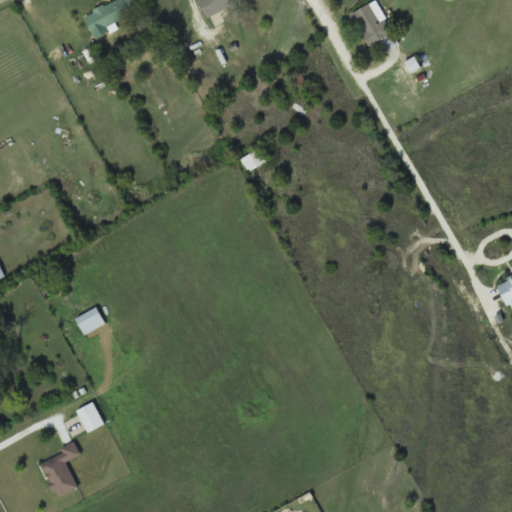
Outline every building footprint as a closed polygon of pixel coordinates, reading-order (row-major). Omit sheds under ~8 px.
[(114,0),(85,15),(94,32),(145,7),(141,0),(114,0)] [(243,0),(199,0),(209,18),(243,0)] [(381,40),(386,50),(399,44),(377,0),(352,13),(369,46),(381,40)] [(268,160),(260,147),(240,159),(248,172),(268,160)] [(511,278),(499,284),(511,313),(511,278)] [(76,319),(85,335),(106,322),(97,307),(76,319)] [(89,432),(105,423),(93,402),(77,411),(89,432)] [(67,462),(82,455),(77,445),(42,461),(58,497),(79,487),(67,462)]
